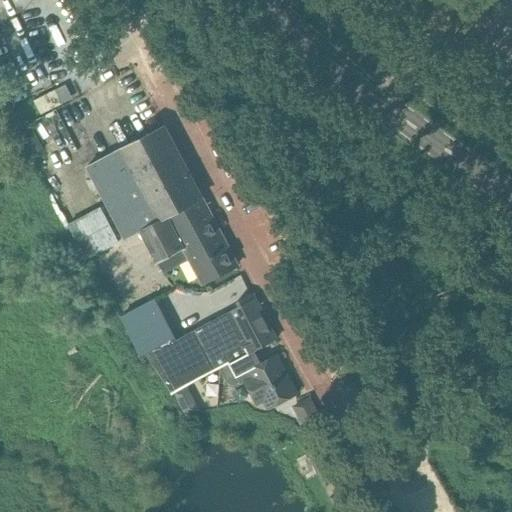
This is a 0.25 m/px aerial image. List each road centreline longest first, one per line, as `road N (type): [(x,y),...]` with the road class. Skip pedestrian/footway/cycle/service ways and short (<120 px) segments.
road 1 (residential): [(398,511),(120,0)]
road 2 (secondary): [(260,0),(400,117),(511,194)]
